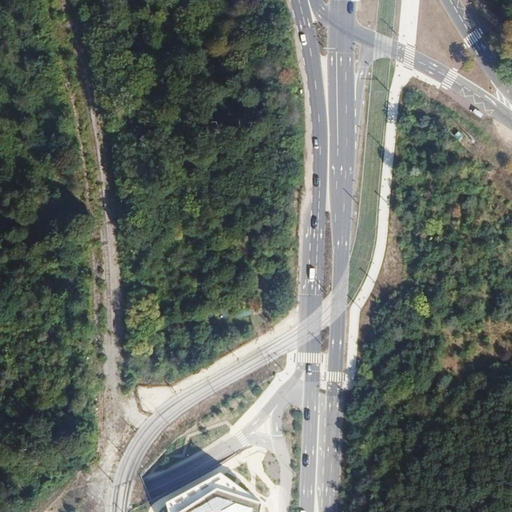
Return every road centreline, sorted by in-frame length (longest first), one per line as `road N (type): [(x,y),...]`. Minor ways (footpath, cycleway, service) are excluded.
road 1 (motorway): [(511,204),(0,332)]
road 2 (motorway): [(0,355),(511,228)]
road 3 (primary): [(299,0),(321,150),(314,343)]
road 4 (primary): [(332,448),(347,143)]
road 5 (residential): [(245,435),(101,511)]
road 6 (secondary): [(396,50),(511,119)]
road 7 (secondary): [(347,143),(367,55),(396,50)]
